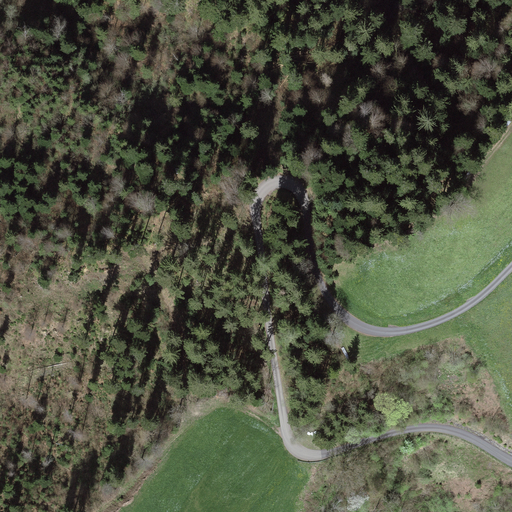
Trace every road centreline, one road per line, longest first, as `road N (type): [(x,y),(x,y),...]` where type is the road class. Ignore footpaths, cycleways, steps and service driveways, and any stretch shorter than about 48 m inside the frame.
road 1 (track): [(511,461),(433,427),(322,454),(296,449),(285,425),(255,217),(268,184),(282,181),(299,191),(325,296),(370,330),(444,318),(511,265)]
road 2 (track): [(107,511),(208,408),(242,408),(288,436)]
